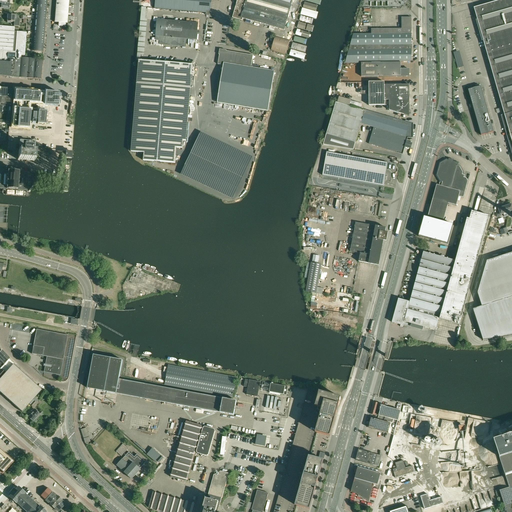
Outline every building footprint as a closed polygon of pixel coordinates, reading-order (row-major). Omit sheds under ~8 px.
[(34,26),(32,51),(35,51),(43,51),(46,0),(35,0),(36,2),(34,26)] [(67,23),(68,0),(56,0),(54,22),(67,23)] [(206,13),(206,10),(210,11),(211,0),(155,0),(155,8),(206,13)] [(237,0),(233,16),(232,18),(242,20),(243,18),(284,30),(292,0),(237,0)] [(483,5),(474,8),(479,27),(492,71),(496,84),(502,107),(511,141),(511,0),(501,0),(488,4),(483,5)] [(19,19),(18,19),(18,15),(15,15),(8,14),(7,22),(11,23),(11,22),(14,22),(14,26),(19,26),(19,19)] [(353,34),(350,46),(411,45),(411,17),(402,17),(402,29),(371,29),(371,34),(353,34)] [(159,44),(186,47),(186,39),(196,40),(198,23),(157,19),(156,36),(156,40),(160,41),(159,44)] [(14,27),(0,25),(0,75),(7,76),(7,77),(19,78),(21,58),(21,55),(25,56),(26,32),(16,32),(14,31),(14,27)] [(271,51),(285,55),(290,40),(289,40),(290,37),(288,37),(287,39),(275,36),(271,51)] [(412,61),(411,45),(350,46),(345,63),(361,63),(401,62),(400,61),(412,61)] [(267,111),(274,71),(259,68),(251,67),(253,56),(220,50),(218,65),(223,66),(223,68),(223,70),(217,103),(267,111)] [(41,79),(41,69),(42,59),(21,58),(19,78),(41,79)] [(139,60),(131,152),(144,153),(143,160),(175,163),(177,148),(183,148),(183,141),(186,141),(193,65),(188,64),(177,63),(166,63),(144,60),(140,60),(139,60)] [(361,76),(397,76),(409,76),(409,69),(401,69),(401,68),(401,62),(361,63),(361,76)] [(409,95),(409,85),(384,85),(384,82),(369,82),(369,90),(369,106),(389,105),(389,110),(407,116),(409,113),(409,100),(409,99),(410,97),(409,96),(409,95)] [(468,90),(472,104),(481,135),(486,134),(489,133),(494,132),(488,111),(485,103),(481,86),(476,88),(476,87),(473,88),(468,90)] [(0,96),(0,97),(11,98),(12,89),(1,88),(0,87),(0,96)] [(13,102),(11,126),(17,127),(17,128),(23,129),(23,127),(29,128),(31,104),(58,106),(59,93),(15,89),(14,102),(13,102)] [(0,103),(11,104),(11,98),(0,97),(0,96),(0,103)] [(412,137),(412,132),(412,124),(365,110),(365,111),(336,102),(326,134),(355,143),(361,124),(374,127),(369,144),(402,154),(407,137),(412,137)] [(45,124),(46,111),(38,111),(37,124),(45,124)] [(201,132),(180,175),(233,199),(253,157),(201,132)] [(340,138),(326,134),(324,142),(338,146),(340,138)] [(18,151),(18,160),(34,161),(35,152),(34,152),(35,141),(23,140),(19,140),(19,145),(19,147),(18,151)] [(327,151),(322,175),(384,186),(388,162),(327,151)] [(75,156),(66,194),(70,195),(79,157),(75,156)] [(437,185),(428,217),(442,221),(447,203),(456,205),(459,196),(463,197),(465,192),(468,181),(466,178),(464,177),(465,175),(462,174),(463,172),(459,166),(457,165),(458,163),(453,162),(453,160),(449,159),(449,160),(446,160),(440,163),(437,175),(440,181),(439,185),(437,185)] [(19,172),(0,170),(0,188),(27,190),(28,179),(33,180),(34,173),(29,173),(19,172)] [(500,213),(496,214),(496,217),(501,215),(501,214),(503,213),(504,217),(508,216),(505,206),(498,208),(500,213)] [(395,311),(392,322),(393,323),(394,323),(401,325),(400,327),(403,327),(404,322),(436,330),(439,318),(447,321),(448,321),(452,322),(454,314),(462,316),(489,216),(471,211),(469,219),(467,218),(453,270),(452,270),(455,260),(453,260),(423,252),(410,302),(399,299),(398,299),(395,311)] [(359,262),(379,265),(383,241),(386,241),(387,237),(388,233),(385,232),(386,228),(375,226),(356,222),(350,251),(360,253),(359,262)] [(139,258),(116,249),(113,259),(109,270),(107,274),(125,282),(139,258)] [(511,252),(486,261),(477,293),(481,306),(473,309),(483,340),(511,336),(511,335),(511,252)] [(306,292),(312,293),(316,293),(322,264),(311,262),(311,263),(307,262),(304,277),(308,278),(306,292)] [(47,357),(46,364),(44,364),(43,366),(45,366),(44,372),(60,375),(62,360),(63,360),(68,335),(36,329),(32,354),(47,357)] [(0,366),(1,368),(9,359),(1,350),(0,351),(0,366)] [(123,360),(111,358),(105,391),(234,415),(236,401),(119,379),(123,360)] [(9,359),(1,368),(0,368),(0,370),(1,370),(5,373),(13,364),(13,363),(14,363),(10,359),(9,359)] [(42,390),(13,364),(5,373),(1,378),(1,377),(0,378),(0,392),(22,412),(42,390)] [(165,385),(233,397),(237,377),(168,365),(168,367),(165,367),(164,370),(167,370),(165,385)] [(249,380),(247,395),(258,397),(258,395),(260,382),(249,380)] [(271,384),(269,392),(287,395),(288,387),(271,384)] [(292,511),(295,505),(308,455),(315,432),(322,408),(315,406),(319,391),(309,389),(274,511),(292,511)] [(340,397),(319,391),(315,406),(322,408),(315,432),(330,436),(340,397)] [(370,414),(376,415),(379,403),(374,402),(370,414)] [(378,419),(397,424),(401,411),(381,406),(378,419)] [(33,422),(33,421),(35,423),(37,420),(36,419),(40,415),(41,415),(43,413),(41,411),(39,413),(34,409),(30,414),(28,417),(33,422)] [(388,433),(390,423),(375,419),(374,419),(371,418),(369,428),(372,429),(388,433)] [(195,448),(197,448),(196,451),(197,453),(201,454),(201,456),(203,455),(207,456),(208,455),(215,431),(214,429),(205,426),(203,427),(202,430),(201,430),(201,429),(202,428),(201,427),(202,426),(186,421),(186,423),(184,424),(185,425),(184,429),(183,430),(183,431),(182,435),(181,436),(182,438),(181,442),(179,443),(180,444),(179,448),(177,449),(178,450),(177,454),(176,455),(176,457),(175,461),(174,462),(175,463),(173,467),(172,468),(173,469),(172,474),(170,474),(171,476),(171,477),(186,481),(186,480),(188,479),(187,478),(188,474),(190,473),(189,471),(190,468),(191,467),(191,465),(192,461),(193,460),(192,459),(193,455),(195,454),(194,452),(195,448)] [(435,439),(440,437),(438,432),(439,425),(438,425),(433,425),(429,426),(428,425),(425,424),(424,423),(421,422),(419,423),(418,428),(420,428),(423,436),(426,436),(430,435),(431,439),(435,439)] [(511,511),(511,433),(494,440),(509,487),(499,490),(506,511),(511,511)] [(121,456),(128,448),(123,444),(116,452),(121,456)] [(12,462),(0,450),(0,470),(2,473),(12,462)] [(382,456),(360,450),(359,450),(356,460),(379,466),(382,456)] [(140,469),(145,463),(146,462),(137,454),(134,457),(129,452),(117,465),(120,468),(124,472),(125,472),(125,473),(132,479),(135,475),(141,469),(140,469)] [(323,459),(308,455),(295,505),(310,509),(323,459)] [(405,468),(404,465),(403,460),(395,463),(397,468),(393,469),(396,478),(414,472),(412,466),(405,468)] [(35,476),(36,475),(39,471),(34,467),(30,472),(35,476)] [(369,501),(374,484),(378,485),(381,473),(358,467),(351,491),(369,501)] [(262,511),(268,493),(257,490),(252,510),(253,510),(252,511),(218,511),(221,498),(222,498),(229,473),(221,471),(220,471),(218,473),(218,472),(216,473),(216,474),(214,475),(208,494),(209,494),(208,499),(206,498),(201,511),(262,511)] [(45,511),(46,511),(40,506),(39,507),(25,493),(18,487),(16,489),(14,488),(10,493),(11,494),(9,497),(16,503),(26,511),(45,511)] [(58,511),(65,504),(48,488),(40,496),(58,511)] [(193,511),(196,504),(195,504),(194,502),(192,503),(188,502),(187,500),(186,501),(182,500),(181,499),(180,499),(176,498),(175,497),(173,498),(169,497),(168,495),(167,496),(163,495),(162,493),(160,494),(157,493),(156,492),(154,492),(153,492),(149,507),(150,508),(151,509),(152,509),(156,510),(157,511),(158,510),(162,511),(193,511)] [(429,498),(428,494),(420,496),(424,509),(443,503),(441,497),(434,499),(433,496),(429,498)] [(495,504),(491,494),(480,497),(483,508),(495,504)]
